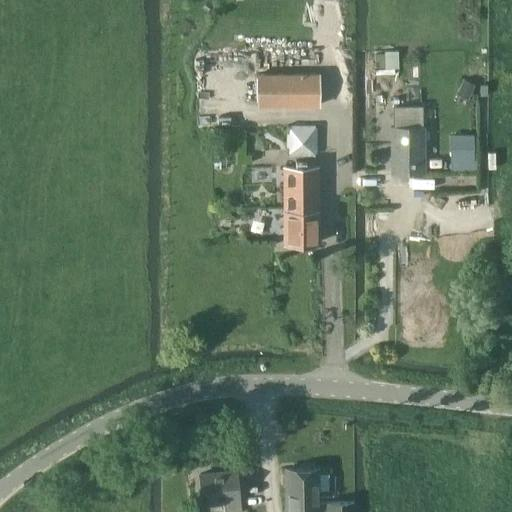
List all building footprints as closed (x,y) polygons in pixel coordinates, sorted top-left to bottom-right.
[(375,68),(399,68),(398,50),(384,50),(384,54),(375,54),(375,68)] [(488,80),(489,68),(481,68),(480,80),(488,80)] [(260,107),(316,106),(316,73),(259,73),(260,107)] [(468,99),(475,84),(463,79),(456,94),(468,99)] [(479,84),(480,95),(488,95),(487,84),(479,84)] [(393,126),(391,126),(392,172),(425,171),(424,126),(422,126),(422,105),(392,105),(393,126)] [(317,154),(317,127),(315,127),(315,125),(288,125),(288,133),(286,133),(286,148),(288,148),(288,156),(315,156),(315,154),(317,154)] [(474,160),(474,134),(451,134),(451,170),(475,170),(475,160),(474,160)] [(227,168),(227,144),(214,144),(214,168),(227,168)] [(496,169),(496,152),(487,152),(488,169),(496,169)] [(441,167),(441,159),(428,159),(428,167),(441,167)] [(276,168),(246,168),(246,180),(276,180),(276,168)] [(284,242),(319,242),(319,170),(284,170),(284,242)] [(354,511),(354,502),(318,502),(317,468),(285,469),(285,511),(354,511)] [(226,511),(240,510),(236,470),(200,473),(203,501),(225,499),(226,511)]
